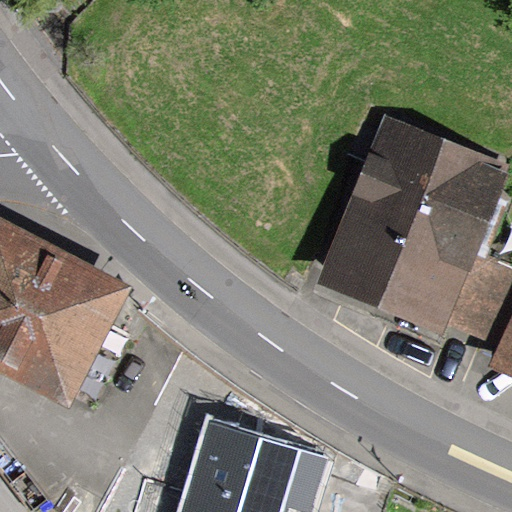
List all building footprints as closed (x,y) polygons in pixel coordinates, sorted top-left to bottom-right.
[(473,239),(506,154),(377,105),(310,279),(437,329),(441,318),(471,329),(502,250),(473,239)] [(0,368),(61,399),(124,276),(0,212),(0,368)] [(511,296),(480,358),(511,375),(511,296)] [(325,458),(211,424),(184,511),(281,511),(284,504),(309,511),(325,458)] [(0,474),(28,511),(33,511),(51,499),(0,432),(0,474)]
